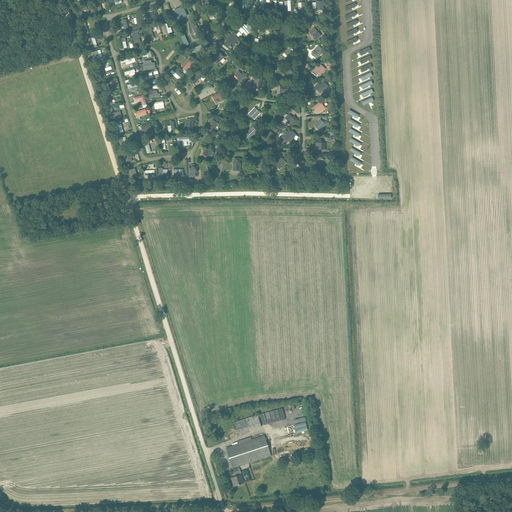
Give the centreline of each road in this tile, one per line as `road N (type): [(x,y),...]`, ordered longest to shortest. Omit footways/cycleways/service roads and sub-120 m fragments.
road 1 (track): [(511,477),(231,511)]
road 2 (track): [(133,222),(63,0)]
road 3 (track): [(201,441),(133,222)]
